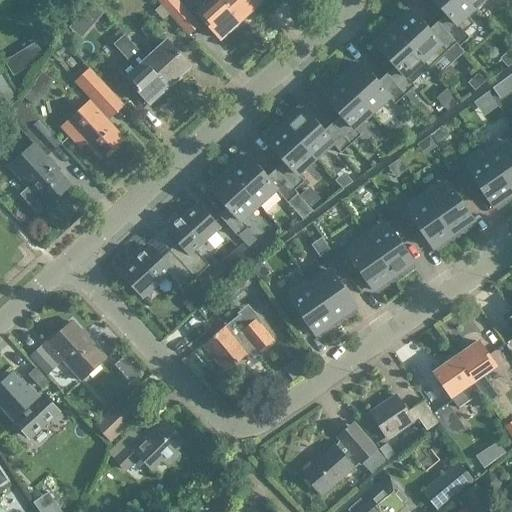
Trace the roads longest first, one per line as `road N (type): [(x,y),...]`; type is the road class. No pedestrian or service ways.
road 1 (residential): [(70,269),(208,414),(234,428),(258,423),(511,249)]
road 2 (residential): [(70,269),(358,0)]
